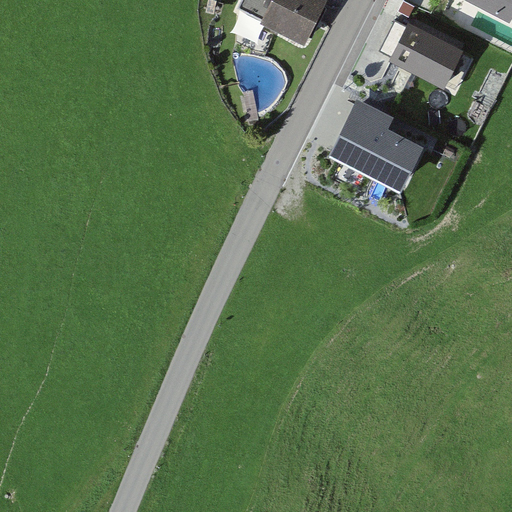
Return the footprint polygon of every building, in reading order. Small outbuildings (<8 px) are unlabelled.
[(246,0),(234,35),(256,43),(271,0),(246,0)] [(333,0),(279,0),(268,26),(312,46),(333,0)] [(511,23),(511,0),(457,0),(510,27),(511,23)] [(464,56),(396,21),(378,55),(446,90),(464,56)] [(394,122),(358,104),(338,142),(328,160),(401,198),(411,180),(425,154),(387,134),(394,122)]
